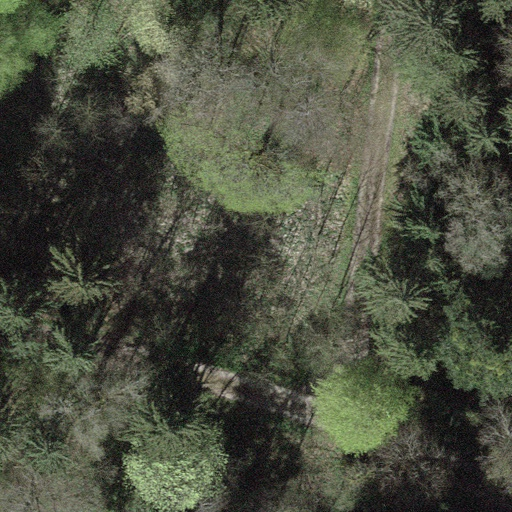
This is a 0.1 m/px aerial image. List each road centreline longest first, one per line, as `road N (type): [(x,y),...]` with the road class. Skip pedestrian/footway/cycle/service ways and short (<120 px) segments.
road 1 (track): [(0,339),(347,418),(511,495)]
road 2 (track): [(347,418),(394,0)]
